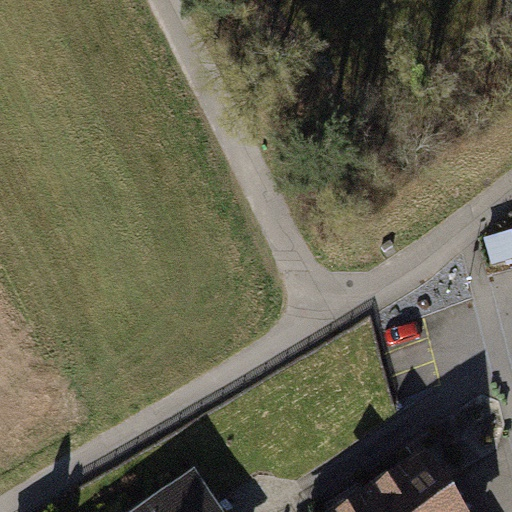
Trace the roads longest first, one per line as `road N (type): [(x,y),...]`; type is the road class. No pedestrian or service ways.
road 1 (track): [(464,222),(326,323),(3,511)]
road 2 (track): [(326,323),(159,0)]
road 3 (residential): [(511,184),(464,222),(511,385)]
